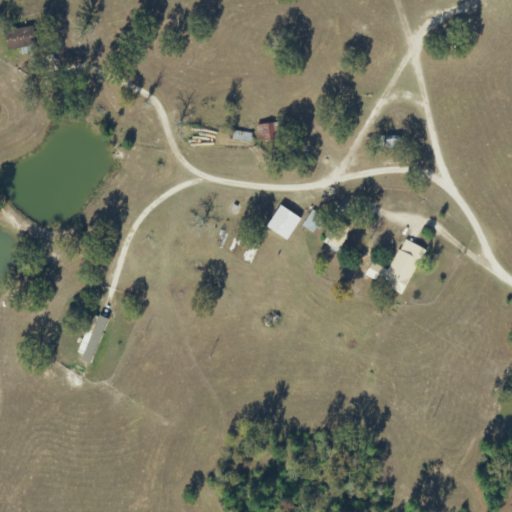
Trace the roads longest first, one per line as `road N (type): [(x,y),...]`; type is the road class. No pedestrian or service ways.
road 1 (residential): [(511,280),(499,271),(467,207),(432,181),(387,173),(296,189),(209,181),(182,162),(166,114),(139,87),(96,72),(17,79)]
road 2 (residential): [(329,184),(392,219),(440,232),(499,271)]
